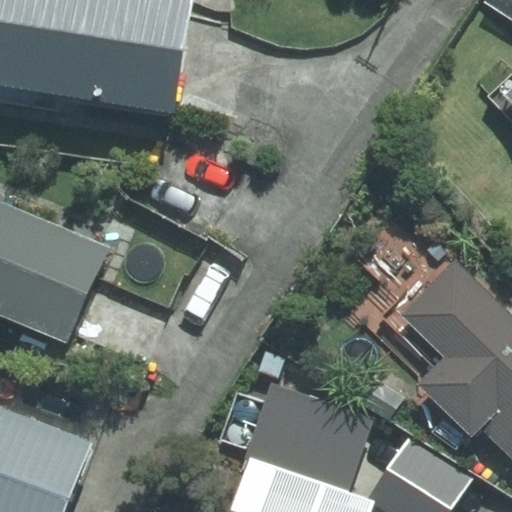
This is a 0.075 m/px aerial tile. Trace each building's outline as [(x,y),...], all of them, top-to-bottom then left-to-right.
[(0,0),(0,75),(175,103),(191,0),(0,0)] [(511,0),(493,0),(511,15),(511,0)] [(0,304),(72,334),(110,241),(1,196),(4,188),(0,186),(0,304)] [(511,310),(454,254),(389,321),(431,363),(419,377),(472,428),(480,418),(511,449),(511,310)] [(388,417),(405,394),(373,370),(355,393),(388,417)] [(0,511),(67,511),(96,437),(0,401),(0,511)] [(462,511),(480,482),(403,437),(368,497),(394,511),(462,511)]
